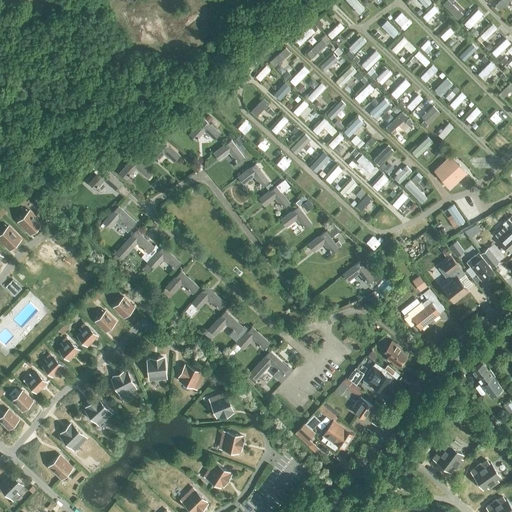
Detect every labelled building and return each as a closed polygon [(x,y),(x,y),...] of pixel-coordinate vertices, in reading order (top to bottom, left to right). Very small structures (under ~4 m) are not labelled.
[(365,8),(357,0),(346,0),(359,13),(365,8)] [(446,0),(443,4),(458,19),(463,14),(451,2),(452,0),(446,0)] [(500,10),(510,0),(500,0),(495,5),(500,10)] [(427,20),(438,9),(434,5),(423,16),(427,20)] [(420,17),(426,10),(422,6),(417,11),(418,12),(416,13),(420,17)] [(483,14),(478,9),(464,23),(469,28),(483,14)] [(400,33),(385,18),(380,22),(396,37),(400,33)] [(344,27),(340,22),(328,34),(332,38),(344,27)] [(485,40),(497,28),(492,23),(480,35),(485,40)] [(310,26),(295,39),(300,45),(317,29),(313,24),(310,26)] [(444,40),(457,28),(452,24),(440,35),(444,40)] [(322,39),(307,53),(312,58),(321,49),(322,51),(326,48),(324,46),(327,44),(327,43),(329,41),(328,40),(329,39),(325,35),(321,38),(322,39)] [(361,35),(349,47),(354,53),(366,40),(361,35)] [(414,46),(403,36),(399,40),(410,50),(414,46)] [(496,56),(510,43),(506,38),(492,52),(496,56)] [(464,58),(474,47),(470,43),(459,54),(464,58)] [(274,67),(291,52),(286,47),(269,61),(274,67)] [(334,51),(320,65),(325,69),(334,61),(335,63),(338,60),(336,58),(338,56),(339,57),(342,54),(341,53),(343,51),(338,47),(334,51)] [(376,50),(362,64),(367,70),(381,55),(376,50)] [(430,61),(419,51),(414,55),(425,65),(430,61)] [(483,78),(495,66),(490,61),(478,74),(483,78)] [(425,81),(437,69),(432,64),(420,76),(425,81)] [(266,65),(256,76),(260,80),(271,69),(266,65)] [(295,85),(309,70),(304,65),(290,80),(295,85)] [(341,86),(356,71),(351,66),(336,81),(341,86)] [(387,68),(376,78),(382,83),(392,73),(387,68)] [(441,95),(452,83),(447,78),(435,90),(441,95)] [(405,79),(391,93),(396,98),(410,83),(405,79)] [(284,82),(274,93),(279,97),(289,86),(284,82)] [(312,101),(326,86),(321,82),(308,97),(312,101)] [(502,98),(511,88),(511,85),(510,83),(498,94),(502,98)] [(373,89),(359,102),(363,107),(372,98),(374,100),(377,97),(375,95),(377,93),(376,91),(379,88),(377,86),(373,89)] [(454,108),(465,95),(461,91),(450,104),(454,108)] [(418,94),(407,106),(411,110),(423,98),(418,94)] [(256,116),(269,102),(264,97),(251,111),(256,116)] [(390,98),(373,115),(377,119),(386,110),(388,112),(391,109),(389,107),(394,102),(390,98)] [(304,100),(293,111),(298,115),(308,104),(304,100)] [(345,104),(341,100),(329,112),(333,116),(338,111),(339,112),(342,109),(341,108),(345,104)] [(433,105),(422,117),(428,124),(440,112),(433,105)] [(481,110),(476,106),(465,118),(469,122),(476,114),(478,116),(480,114),(479,113),(481,110)] [(407,116),(402,111),(385,127),(390,132),(407,116)] [(349,136),(363,122),(358,117),(344,131),(349,136)] [(215,138),(220,132),(204,118),(189,134),(195,140),(204,129),(215,138)] [(324,118),(313,129),(317,134),(329,122),(324,118)] [(443,138),(453,126),(449,122),(443,129),(441,128),(439,130),(441,132),(439,134),(443,138)] [(403,144),(420,128),(416,123),(399,140),(403,144)] [(287,140),(297,129),(293,125),(283,136),(287,140)] [(339,133),(328,144),(333,148),(340,141),(341,143),(343,141),(341,139),(344,137),(339,133)] [(415,156),(432,140),(428,135),(425,138),(426,138),(411,152),(415,156)] [(301,154),(312,142),(308,138),(296,150),(301,154)] [(181,156),(164,140),(161,143),(158,140),(153,144),(157,147),(148,156),(155,161),(164,152),(175,162),(181,156)] [(238,162),(244,157),(231,140),(213,153),(218,159),(229,151),(238,162)] [(379,165),(394,150),(388,144),(373,159),(379,165)] [(314,170),(328,156),(323,151),(310,166),(314,170)] [(147,176),(152,170),(136,155),(121,172),(127,177),(136,167),(147,176)] [(93,168),(98,162),(94,158),(89,165),(93,168)] [(369,158),(358,170),(362,174),(373,162),(369,158)] [(469,174),(452,158),(437,174),(454,190),(469,174)] [(260,163),(265,169),(269,166),(264,160),(260,163)] [(389,162),(384,167),(389,172),(394,167),(389,162)] [(262,186),(268,181),(255,163),(238,177),(243,183),(253,175),(262,186)] [(330,183),(342,169),(338,165),(326,179),(330,183)] [(399,183),(412,170),(406,165),(394,178),(399,183)] [(114,188),(120,182),(103,167),(89,183),(95,189),(104,178),(114,188)] [(383,174),(373,186),(377,190),(388,178),(383,174)] [(345,195),(356,182),(351,178),(340,191),(345,195)] [(402,184),(414,195),(418,191),(406,180),(402,184)] [(283,207),(289,202),(276,185),(258,199),(263,205),(274,197),(283,207)] [(403,192),(392,204),(397,208),(407,196),(403,192)] [(361,210),(372,198),(367,194),(356,206),(361,210)] [(130,228),(136,222),(118,206),(103,222),(109,227),(118,217),(130,228)] [(305,228),(311,223),(298,206),(281,220),(286,226),(296,218),(305,228)] [(435,223),(439,227),(453,213),(449,209),(435,223)] [(18,222),(31,234),(42,223),(29,210),(18,222)] [(500,240),(511,251),(511,250),(511,214),(503,223),(510,231),(500,240)] [(0,234),(0,240),(10,249),(21,238),(8,226),(0,234)] [(148,262),(160,248),(156,244),(154,246),(136,230),(116,253),(122,258),(137,242),(147,251),(142,256),(148,262)] [(337,236),(332,240),(325,231),(308,244),(313,251),(324,242),(332,253),(339,248),(336,244),(341,241),(337,236)] [(449,246),(457,257),(465,251),(457,240),(449,246)] [(160,248),(148,262),(154,267),(163,257),(175,268),(180,262),(163,246),(160,248)] [(498,261),(488,248),(481,253),(492,266),(498,261)] [(363,258),(368,254),(364,249),(359,253),(361,256),(362,256),(363,258)] [(480,271),(485,277),(493,271),(479,252),(467,262),(476,274),(480,271)] [(442,286),(454,301),(468,290),(458,278),(464,273),(451,257),(441,264),(452,278),(442,286)] [(369,263),(368,264),(363,258),(342,274),(347,280),(358,272),(367,283),(373,278),(374,280),(376,280),(380,277),(372,268),(373,268),(369,263)] [(193,293),(199,287),(181,270),(166,287),(172,293),(181,282),(193,293)] [(413,281),(420,291),(427,286),(419,275),(414,278),(415,279),(413,281)] [(5,287),(14,295),(21,288),(12,279),(5,287)] [(382,296),(382,297),(395,283),(392,280),(382,290),(378,287),(371,293),(377,300),(382,296)] [(220,308),(225,303),(207,286),(190,304),(192,306),(194,304),(198,308),(208,297),(220,308)] [(439,313),(432,304),(437,300),(429,289),(423,293),(428,299),(423,303),(422,301),(404,315),(404,318),(409,325),(413,325),(416,323),(420,328),(439,313)] [(114,307),(124,317),(134,307),(124,297),(114,307)] [(95,321),(105,331),(115,321),(105,311),(95,321)] [(244,326),(243,327),(225,311),(209,329),(215,335),(226,322),(234,330),(230,334),(237,340),(247,328),(244,326)] [(77,335),(87,345),(97,335),(87,325),(77,335)] [(264,349),(270,343),(252,326),(237,342),(243,348),(252,338),(264,349)] [(59,349),(69,359),(79,349),(69,339),(59,349)] [(396,342),(394,345),(390,342),(384,349),(389,353),(386,357),(399,366),(407,354),(400,349),(402,346),(396,342)] [(282,373),(288,367),(269,351),(249,373),(255,379),(270,362),(282,373)] [(43,365),(53,375),(63,365),(53,355),(43,365)] [(164,358),(163,358),(163,357),(157,357),(158,359),(147,360),(149,376),(155,375),(155,379),(166,378),(164,358)] [(501,387),(493,376),(495,375),(490,369),(488,370),(482,362),(472,370),(482,384),(483,383),(491,395),(501,387)] [(187,364),(186,365),(185,364),(182,369),(184,370),(179,379),(193,387),(196,381),(199,383),(204,373),(187,364)] [(371,386),(381,392),(391,377),(373,365),(363,379),(364,380),(362,383),(370,388),(371,386)] [(126,370),(126,371),(125,369),(120,372),(121,373),(111,378),(119,393),(124,390),(126,393),(136,388),(126,370)] [(346,376),(352,381),(353,382),(359,376),(353,371),(348,377),(346,376)] [(26,382),(37,392),(46,382),(36,372),(26,382)] [(341,395),(352,381),(346,376),(335,390),(341,395)] [(12,400),(22,410),(32,400),(22,390),(12,400)] [(226,412),(227,414),(232,412),(232,410),(225,392),(215,396),(216,399),(210,401),(217,416),(226,412)] [(351,409),(363,418),(372,405),(360,396),(351,409)] [(98,398),(97,398),(96,397),(92,401),(93,402),(85,410),(96,422),(100,417),(103,420),(111,413),(98,398)] [(503,405),(509,414),(511,411),(511,404),(509,400),(503,405)] [(0,417),(0,420),(8,429),(18,419),(8,409),(0,417)] [(311,430),(319,421),(313,415),(310,419),(309,419),(304,424),(304,423),(295,433),(309,446),(313,442),(309,438),(314,433),(311,430)] [(339,445),(344,448),(353,434),(333,420),(324,434),(330,438),(326,443),(336,450),(339,445)] [(72,424),(70,423),(66,427),(67,428),(60,436),(71,447),(76,443),(78,445),(86,438),(72,424)] [(240,442),(242,442),(243,436),(242,436),(242,435),(223,431),(220,441),(224,442),(222,448),(238,452),(240,442)] [(449,444),(448,445),(444,442),(432,458),(449,471),(453,467),(455,469),(462,459),(460,458),(463,454),(449,444)] [(48,466),(61,478),(72,467),(60,454),(48,466)] [(486,486),(488,488),(498,481),(496,479),(501,476),(487,458),(471,469),(474,473),(472,474),(483,488),(486,486)] [(226,477),(228,478),(231,473),(229,472),(230,472),(213,461),(207,470),(210,472),(207,477),(221,486),(226,477)] [(0,484),(0,486),(11,497),(23,485),(11,473),(0,484)] [(195,511),(202,506),(203,507),(207,503),(206,502),(206,501),(192,487),(185,495),(187,497),(183,502),(193,511),(195,511)] [(511,511),(511,507),(506,499),(505,500),(502,496),(485,506),(489,511),(511,511)]
